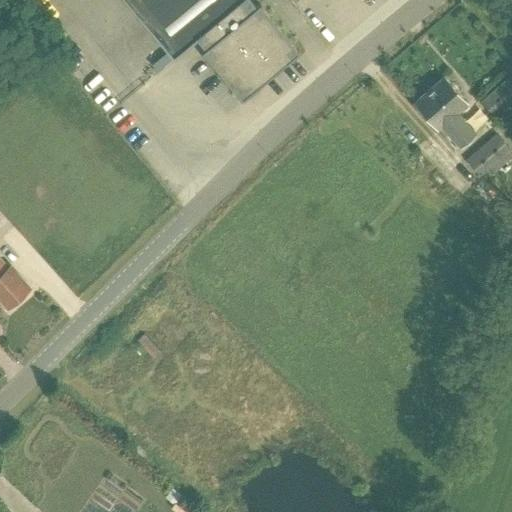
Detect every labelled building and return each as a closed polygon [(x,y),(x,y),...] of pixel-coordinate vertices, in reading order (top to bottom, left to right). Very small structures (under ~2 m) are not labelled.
[(125,0),(173,58),(197,38),(205,48),(201,51),(241,99),(299,52),(259,3),(256,6),(250,0),(125,0)] [(511,74),(481,102),(495,118),(511,103),(511,74)] [(477,134),(458,112),(468,104),(444,76),(414,103),(438,130),(442,127),(460,148),(477,134)] [(485,181),(511,157),(511,149),(497,132),(465,160),(485,181)] [(9,267),(0,256),(0,300),(8,309),(31,288),(11,265),(9,267)] [(182,494),(173,487),(165,496),(174,503),(182,494)]
